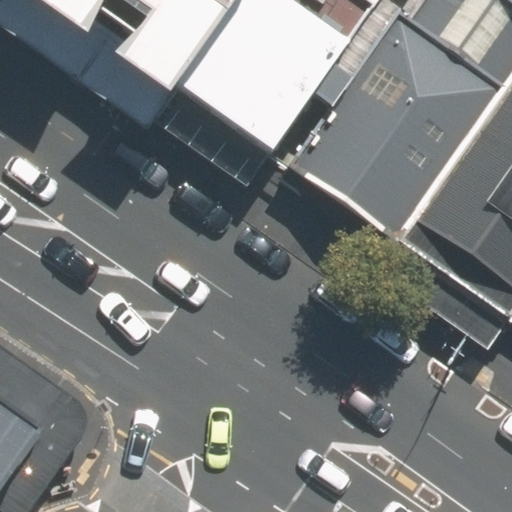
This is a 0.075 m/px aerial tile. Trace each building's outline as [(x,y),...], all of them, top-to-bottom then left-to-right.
[(136,111),(144,107),(224,0),(0,0),(0,18),(49,51),(64,24),(102,50),(81,73),(136,111)] [(224,0),(144,107),(242,175),(369,0),(224,0)] [(489,103),(511,69),(511,0),(415,0),(391,35),(489,103)] [(489,103),(391,35),(379,26),(271,180),(381,257),(489,103)] [(511,69),(489,103),(381,257),(495,335),(511,308),(511,69)] [(0,458),(11,444),(0,436),(0,458)]
